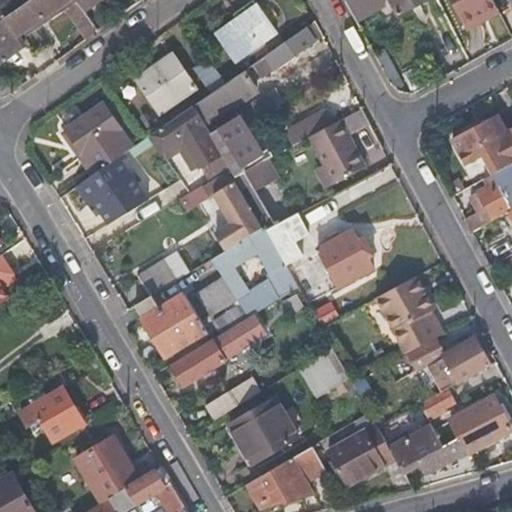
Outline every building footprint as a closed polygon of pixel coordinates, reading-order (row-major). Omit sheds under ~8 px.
[(0,0),(0,19),(15,9),(8,0),(0,0)] [(77,0),(27,0),(15,9),(0,19),(0,53),(2,56),(23,41),(17,33),(66,0),(70,0),(73,4),(68,7),(88,37),(98,30),(83,9),(77,0)] [(27,0),(8,0),(15,9),(27,0)] [(77,0),(83,9),(96,0),(77,0)] [(343,0),(361,30),(388,15),(379,0),(387,0),(395,16),(424,0),(343,0)] [(449,0),(464,25),(498,8),(493,0),(449,0)] [(274,32),(256,5),(215,33),(232,60),(274,32)] [(318,37),(308,23),(264,53),(275,66),(318,37)] [(389,87),(403,82),(391,47),(377,52),(389,87)] [(197,87),(175,53),(136,77),(158,111),(197,87)] [(254,86),(242,69),(224,81),(192,104),(202,122),(229,104),(254,86)] [(247,124),(283,104),(276,91),(240,110),(242,114),(247,124)] [(117,158),(131,147),(102,102),(66,126),(83,153),(79,156),(91,174),(117,158)] [(202,122),(192,104),(149,134),(161,152),(182,140),(206,181),(228,168),(222,158),(209,134),(202,122)] [(237,117),(229,104),(202,122),(209,134),(217,129),(237,117)] [(360,108),(353,112),(362,128),(369,124),(360,108)] [(284,134),(291,146),(307,138),(329,125),(321,112),(284,134)] [(353,112),(337,121),(329,125),(307,138),(323,165),(334,184),(364,167),(346,137),(362,128),(353,112)] [(511,129),(508,132),(497,114),(453,137),(467,163),(490,151),(501,170),(511,163),(511,129)] [(228,168),(234,178),(270,159),(265,152),(258,156),(237,117),(217,129),(231,152),(222,158),(228,168)] [(117,158),(91,174),(75,184),(101,226),(107,222),(129,209),(144,199),(117,158)] [(511,163),(501,170),(484,179),(489,187),(499,181),(507,195),(511,192),(511,163)] [(326,189),(334,184),(323,165),(315,170),(326,189)] [(226,251),(259,230),(230,181),(221,177),(202,188),(209,199),(212,196),(229,224),(213,234),(224,252),(226,251)] [(480,192),(493,219),(511,210),(511,208),(511,203),(507,195),(499,181),(489,187),(480,192)] [(180,197),(188,212),(207,201),(199,187),(180,197)] [(107,222),(117,238),(139,225),(129,209),(107,222)] [(307,234),(296,215),(266,233),(285,266),(302,257),(293,241),(307,234)] [(81,238),(90,255),(117,238),(107,222),(101,226),(81,238)] [(247,317),(297,287),(285,266),(266,233),(263,228),(259,230),(226,251),(230,258),(238,253),(243,260),(259,250),(280,289),(272,294),(266,286),(238,303),(239,305),(247,317)] [(358,240),(352,230),(317,249),(339,288),(375,268),(368,257),(374,254),(364,237),(358,240)] [(3,253),(0,255),(0,264),(11,284),(18,279),(3,253)] [(153,295),(174,282),(161,261),(137,276),(150,297),(153,295)] [(0,302),(10,297),(4,288),(11,284),(0,264),(0,302)] [(434,338),(443,333),(431,310),(435,308),(416,273),(372,299),(402,356),(406,354),(434,338)] [(236,299),(224,279),(198,295),(210,315),(236,299)] [(184,294),(160,308),(143,318),(164,357),(206,331),(184,294)] [(160,308),(153,295),(150,297),(149,297),(135,306),(143,318),(160,308)] [(318,310),(325,325),(340,318),(333,303),(318,310)] [(221,333),(247,317),(239,305),(213,321),(221,333)] [(253,328),(247,317),(221,333),(211,340),(212,342),(218,350),(253,328)] [(441,351),(434,338),(406,354),(415,372),(439,358),(437,354),(441,351)] [(445,353),(454,368),(460,381),(490,365),(474,338),(445,353)] [(218,350),(212,342),(171,367),(182,386),(223,361),(218,350)] [(342,382),(326,354),(300,371),(315,397),(342,382)] [(460,381),(454,368),(436,378),(443,389),(460,381)] [(87,423),(66,387),(33,406),(20,414),(29,428),(42,420),(54,441),(87,423)] [(457,405),(449,389),(421,404),(429,420),(457,405)] [(213,422),(236,408),(227,394),(204,407),(213,422)] [(459,436),(469,452),(511,429),(495,398),(450,422),(452,425),(437,434),(442,445),(459,436)] [(272,399),(226,424),(249,463),(294,437),(272,399)] [(396,463),(388,448),(376,426),(375,425),(327,451),(348,490),(396,463)] [(396,463),(401,471),(418,461),(426,474),(469,452),(459,436),(442,445),(437,434),(431,425),(388,448),(396,463)] [(113,435),(76,457),(102,502),(111,497),(141,479),(113,435)] [(310,447),(265,472),(267,475),(250,486),(257,499),(302,473),(306,480),(304,481),(306,485),(319,476),(326,472),(310,447)] [(189,511),(175,488),(162,467),(141,479),(111,497),(111,498),(118,511),(189,511)] [(0,511),(36,511),(15,473),(0,481),(0,511)] [(118,511),(111,498),(87,511),(118,511)]
